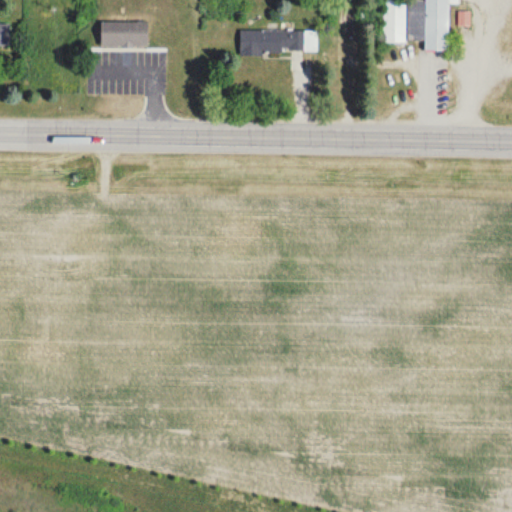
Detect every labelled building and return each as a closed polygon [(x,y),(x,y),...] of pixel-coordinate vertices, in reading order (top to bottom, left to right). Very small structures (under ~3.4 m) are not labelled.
[(383,43),(406,43),(406,0),(383,0),(383,43)] [(408,3),(408,42),(425,42),(425,52),(449,52),(449,4),(459,4),(459,0),(425,0),(425,4),(408,3)] [(458,26),(470,27),(470,12),(458,12),(458,26)] [(148,23),(101,23),(101,46),(148,46),(148,23)] [(240,54),(317,55),(317,31),(240,30),(240,54)]
